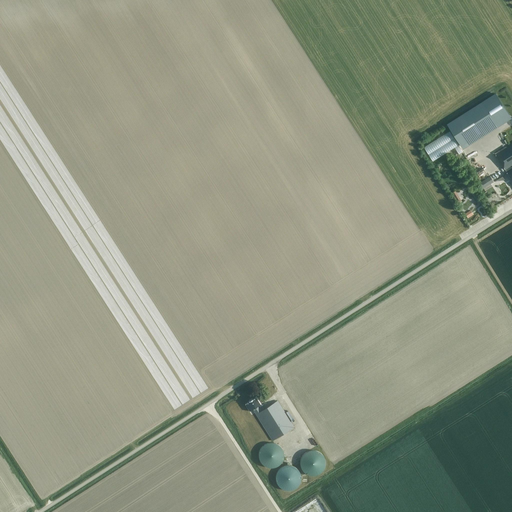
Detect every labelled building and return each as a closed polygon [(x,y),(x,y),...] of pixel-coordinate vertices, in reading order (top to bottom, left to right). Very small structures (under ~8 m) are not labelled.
[(496,94),(447,125),(461,146),(510,115),(496,94)] [(511,142),(495,153),(511,180),(511,142)] [(477,161),(472,164),(476,171),(481,168),(477,161)] [(480,182),(484,188),(494,182),(491,176),(480,182)] [(468,218),(474,214),(471,210),(465,214),(468,218)] [(261,403),(257,397),(253,399),(252,399),(249,400),(249,402),(246,404),(250,411),(253,409),(272,440),(294,426),(278,400),(261,411),(258,406),(261,403)] [(263,442),(260,465),(276,467),(276,462),(269,461),(271,451),(278,452),(279,444),(263,442)] [(300,455),(309,477),(327,469),(323,460),(317,462),(318,463),(314,465),(312,459),(319,456),(316,449),(300,455)] [(280,476),(277,478),(285,493),(302,484),(298,476),(295,477),(291,469),(289,470),(287,467),(277,472),(280,476)]
